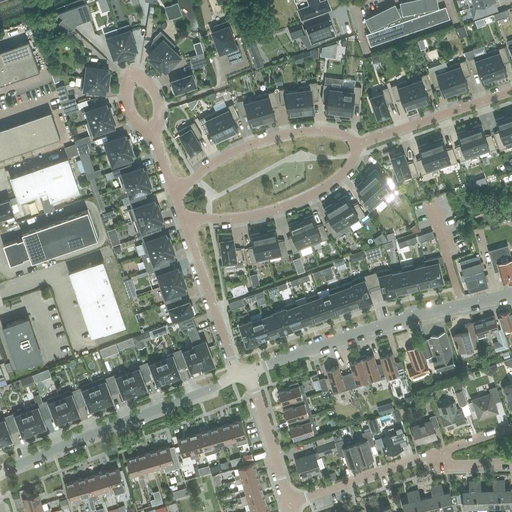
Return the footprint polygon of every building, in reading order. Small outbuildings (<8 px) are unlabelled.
[(325,0),(319,2),(318,0),(307,0),(309,6),(298,10),(301,20),(330,9),(326,0),(325,0)] [(438,9),(435,0),(412,0),(401,2),(401,6),(396,8),(395,7),(394,5),(366,19),(372,32),(366,34),(370,46),(450,18),(445,6),(438,9)] [(498,10),(494,0),(490,0),(469,7),(473,18),(498,10)] [(178,2),(171,5),(176,17),(182,15),(178,2)] [(77,7),(82,23),(93,19),(87,4),(77,7)] [(57,14),(63,19),(73,29),(77,24),(82,23),(77,7),(57,14)] [(495,20),(509,15),(507,9),(493,14),(495,20)] [(483,17),(475,20),(478,27),(486,24),(483,17)] [(69,33),(73,29),(63,19),(59,24),(69,33)] [(316,42),(338,34),(333,19),(309,27),(308,23),(298,26),(300,33),(310,29),(316,42)] [(228,24),(226,20),(213,25),(215,29),(210,31),(219,54),(225,51),(230,63),(243,59),(238,46),(237,47),(229,24),(228,24)] [(118,34),(126,56),(133,53),(133,51),(137,50),(128,24),(116,28),(118,34)] [(464,25),(456,28),(459,35),(466,33),(464,25)] [(151,57),(150,59),(155,64),(172,48),(174,45),(160,31),(153,38),(151,46),(153,49),(148,54),(151,57)] [(119,58),(126,56),(118,34),(107,38),(114,57),(118,56),(119,58)] [(0,84),(40,71),(29,41),(0,50),(0,84)] [(253,41),(247,44),(249,52),(256,50),(253,41)] [(321,56),(335,57),(337,43),(322,47),(321,56)] [(466,59),(468,60),(473,73),(478,72),(480,73),(481,76),(480,77),(483,84),(491,80),(491,79),(494,77),(486,53),(483,45),(464,52),(466,59)] [(486,53),(494,77),(498,76),(499,78),(508,75),(505,68),(504,68),(503,65),(504,63),(509,61),(504,47),(486,53)] [(172,48),(155,64),(161,70),(162,68),(165,71),(180,56),(172,48)] [(191,62),(205,58),(203,52),(189,57),(191,62)] [(302,53),(294,56),(295,63),(304,60),(302,53)] [(205,58),(191,62),(193,68),(207,64),(205,58)] [(259,58),(252,60),(255,68),(262,66),(259,58)] [(447,66),(456,91),(459,90),(460,91),(469,88),(466,82),(464,78),(465,76),(470,74),(465,60),(447,66)] [(456,91),(447,66),(446,62),(428,68),(434,87),(439,85),(441,87),(442,90),(441,90),(444,97),(453,94),(452,92),(456,91)] [(85,78),(108,81),(109,73),(107,73),(108,68),(87,66),(85,77),(85,78)] [(174,93),(196,86),(192,74),(172,81),(173,85),(171,85),(174,93)] [(408,80),(417,104),(421,103),(421,105),(430,102),(428,95),(427,95),(426,92),(426,90),(431,88),(426,74),(419,76),(421,80),(410,83),(409,80),(408,80)] [(85,78),(85,77),(81,77),(80,89),(105,92),(105,88),(107,89),(108,81),(85,78)] [(413,106),(417,104),(408,80),(390,86),(395,100),(401,99),(402,100),(404,103),(403,104),(405,111),(414,107),(413,106)] [(298,91),(301,113),(305,112),(305,114),(315,113),(314,106),(313,106),(312,102),(313,100),(318,100),(316,83),(309,83),(310,89),(298,91)] [(63,108),(77,103),(75,97),(69,100),(63,85),(56,88),(63,108)] [(339,112),(342,87),(323,85),(321,100),(327,100),(328,102),(327,106),(326,106),(325,113),(335,114),(335,112),(339,112)] [(342,87),(339,112),(343,113),(342,115),(352,116),(353,109),(352,109),(352,105),(353,103),(359,104),(361,87),(354,86),(353,88),(342,87)] [(390,114),(387,105),(387,103),(392,102),(387,87),(381,90),(382,93),(370,97),(373,105),(371,105),(373,111),(375,110),(377,118),(379,117),(380,119),(388,116),(388,114),(390,114)] [(301,113),(298,91),(287,92),(286,89),(279,89),(281,105),(286,104),(288,106),(288,109),(287,109),(288,116),(297,115),(297,113),(301,113)] [(256,96),(263,121),(267,120),(267,122),(276,119),(274,112),(273,113),(272,109),(273,107),(278,106),(274,91),(256,96)] [(259,122),(263,121),(256,96),(255,96),(256,100),(245,103),(244,100),(237,102),(242,116),(247,115),(249,116),(250,120),(249,120),(251,127),(260,124),(259,122)] [(77,103),(63,108),(65,114),(79,109),(77,103)] [(216,111),(227,135),(231,133),(231,135),(240,131),(237,124),(236,125),(235,121),(235,119),(240,117),(233,103),(216,111)] [(90,122),(112,115),(109,107),(107,108),(106,104),(86,111),(90,122)] [(45,143),(60,138),(51,111),(35,117),(45,143)] [(224,136),(227,135),(216,111),(199,119),(201,123),(205,133),(211,131),(212,132),(214,135),(213,136),(216,142),(225,138),(224,136)] [(90,122),(86,123),(90,135),(114,127),(113,123),(115,122),(112,115),(90,122)] [(511,127),(508,117),(505,118),(504,116),(495,119),(497,126),(498,126),(499,129),(499,131),(494,133),(500,150),(506,147),(511,145),(511,127)] [(30,148),(45,143),(35,117),(20,122),(30,148)] [(14,154),(30,148),(20,122),(5,127),(14,154)] [(193,155),(200,150),(199,148),(202,147),(197,140),(197,138),(202,135),(194,122),(177,132),(190,154),(192,153),(193,155)] [(469,130),(478,155),(496,149),(491,134),(486,136),(484,135),(483,131),(484,131),(481,124),(473,127),(473,129),(469,130)] [(0,158),(14,154),(5,127),(0,128),(0,158)] [(478,155),(469,130),(466,132),(465,130),(456,133),(459,140),(460,139),(461,143),(460,145),(455,147),(460,161),(478,155)] [(109,154),(130,146),(128,138),(126,139),(124,135),(104,142),(109,154)] [(76,146),(90,141),(88,136),(74,140),(76,146)] [(431,144),(439,168),(457,162),(452,148),(447,150),(445,148),(444,145),(445,144),(443,138),(434,141),(434,143),(431,144)] [(82,163),(90,160),(86,149),(92,147),(90,141),(76,146),(82,163)] [(439,168),(431,144),(427,145),(426,143),(418,146),(420,153),(421,153),(422,156),(421,158),(416,160),(421,175),(439,168)] [(130,146),(109,154),(112,165),(132,158),(131,154),(133,153),(130,146)] [(401,154),(401,152),(393,155),(393,157),(391,158),(399,178),(410,174),(411,178),(418,176),(413,161),(408,163),(406,162),(403,153),(401,154)] [(16,191),(17,196),(19,201),(47,191),(51,201),(79,190),(68,156),(10,176),(14,186),(12,186),(14,192),(16,191)] [(100,169),(93,171),(90,160),(82,163),(88,179),(102,175),(100,169)] [(126,185),(148,177),(146,170),(144,171),(142,167),(130,171),(128,166),(112,171),(114,177),(119,176),(123,187),(126,185)] [(366,180),(383,199),(398,186),(387,175),(383,178),(381,178),(379,175),(380,175),(375,169),(368,176),(369,177),(366,180)] [(130,203),(146,197),(144,192),(150,190),(149,186),(151,185),(148,177),(126,185),(130,196),(128,197),(130,203)] [(94,196),(99,194),(94,178),(88,180),(94,196)] [(369,211),(383,199),(366,180),(363,182),(362,181),(355,187),(360,192),(363,194),(363,197),(359,200),(369,211)] [(476,186),(474,180),(467,183),(469,189),(476,186)] [(99,194),(94,196),(100,213),(105,211),(99,194)] [(350,225),(359,219),(365,216),(357,203),(353,206),(351,205),(349,201),(350,201),(346,195),(338,200),(339,202),(336,204),(348,222),(350,225)] [(11,204),(19,201),(17,196),(9,199),(0,201),(0,217),(14,213),(11,204)] [(132,221),(134,220),(160,211),(157,204),(155,204),(154,200),(148,203),(146,197),(130,203),(132,208),(128,209),(132,221)] [(350,225),(348,222),(336,204),(332,206),(331,204),(323,209),(327,215),(328,214),(330,218),(330,220),(325,222),(334,237),(340,234),(339,232),(350,225)] [(490,217),(488,212),(486,205),(473,210),(476,217),(484,214),(486,219),(490,217)] [(98,239),(88,209),(22,233),(24,238),(30,256),(32,261),(98,239)] [(114,209),(102,213),(104,220),(116,216),(114,209)] [(141,236),(158,231),(156,225),(162,223),(160,219),(163,219),(160,211),(134,220),(138,231),(136,232),(138,238),(142,237),(141,236)] [(301,221),(311,245),(328,238),(323,224),(318,226),(316,225),(314,222),(315,221),(313,215),(304,218),(304,220),(301,221)] [(311,245),(301,221),(297,223),(297,221),(288,225),(291,231),(293,234),(292,236),(287,238),(293,252),(311,245)] [(417,223),(410,229),(414,233),(420,230),(417,223)] [(264,234),(269,259),(281,256),(281,258),(288,257),(284,240),(279,241),(278,239),(277,236),(278,236),(276,229),(267,231),(267,233),(264,234)] [(420,242),(434,237),(432,230),(418,235),(420,242)] [(150,252),(172,245),(169,237),(167,238),(166,234),(160,236),(158,231),(141,236),(142,237),(143,242),(142,242),(146,254),(150,253),(150,252)] [(269,259),(264,234),(260,235),(259,233),(250,235),(252,242),(253,242),(253,245),(253,247),(247,248),(251,263),(269,259)] [(118,237),(110,240),(112,246),(120,243),(118,237)] [(231,239),(231,237),(222,238),(222,240),(220,241),(221,248),(219,249),(220,255),(222,254),(224,266),(236,265),(236,267),(243,266),(241,249),(236,249),(234,248),(233,239),(231,239)] [(10,264),(24,259),(23,258),(30,256),(24,238),(17,240),(17,239),(3,244),(10,264)] [(153,270),(169,264),(167,259),(173,257),(172,253),(174,252),(172,245),(150,252),(150,253),(153,263),(151,264),(153,270)] [(511,258),(511,259),(508,249),(494,253),(499,271),(503,283),(511,280),(511,258)] [(350,262),(364,258),(362,251),(348,256),(350,262)] [(469,292),(488,287),(478,257),(460,263),(469,292)] [(68,271),(80,303),(114,292),(103,259),(68,271)] [(426,265),(430,283),(435,282),(435,283),(443,281),(438,262),(426,265)] [(161,286),(183,278),(181,271),(179,272),(177,268),(171,270),(169,264),(153,270),(155,276),(158,275),(161,286)] [(303,264),(296,267),(298,273),(306,270),(303,264)] [(419,287),(415,268),(414,264),(401,267),(402,271),(407,289),(411,287),(412,289),(419,287)] [(426,284),(430,283),(426,265),(415,268),(419,287),(426,285),(426,284)] [(396,294),(396,293),(391,274),(390,268),(378,271),(370,274),(374,287),(381,285),(384,297),(396,294)] [(402,290),(407,289),(402,271),(391,274),(396,293),(403,291),(402,290)] [(367,289),(374,287),(370,274),(362,276),(351,280),(351,281),(359,304),(360,305),(372,301),(367,289)] [(130,278),(128,279),(123,280),(129,297),(135,295),(130,278)] [(165,304),(181,298),(179,293),(185,290),(184,287),(186,286),(183,278),(161,286),(165,297),(163,298),(165,304)] [(353,306),(359,304),(351,281),(340,285),(348,306),(352,305),(353,306)] [(234,296),(246,292),(243,284),(231,288),(234,296)] [(343,308),(348,306),(340,285),(329,290),(330,293),(337,312),(344,309),(343,308)] [(114,292),(80,303),(91,336),(125,324),(114,292)] [(326,314),(319,297),(318,293),(306,298),(307,301),(314,320),(321,317),(321,316),(326,314)] [(330,314),(337,312),(330,293),(319,297),(326,314),(330,313),(330,314)] [(181,298),(165,304),(167,310),(169,309),(173,320),(195,312),(192,305),(190,305),(189,301),(183,303),(181,298)] [(231,309),(245,304),(243,298),(228,303),(231,309)] [(308,322),(314,320),(307,301),(297,305),(303,323),(307,321),(308,322)] [(303,323),(297,305),(295,302),(283,306),(284,308),(292,329),(293,329),(292,328),(299,325),(298,324),(303,323)] [(291,330),(292,329),(284,308),(273,312),(273,314),(280,332),(280,333),(288,331),(287,330),(290,328),(291,330)] [(502,327),(503,330),(511,327),(511,312),(511,310),(498,314),(502,327)] [(264,336),(269,335),(262,318),(260,312),(250,316),(251,320),(252,322),(258,340),(265,338),(264,336)] [(274,334),(280,332),(273,314),(262,318),(269,335),(273,333),(274,334)] [(477,337),(486,335),(485,331),(498,327),(494,315),(473,322),(477,337)] [(28,316),(2,326),(17,368),(43,359),(28,316)] [(194,347),(202,369),(214,364),(205,341),(201,342),(192,318),(178,323),(181,329),(186,327),(194,347)] [(258,340),(252,322),(251,320),(239,325),(247,346),(259,341),(258,340)] [(459,352),(480,345),(472,323),(464,325),(466,331),(454,335),(459,352)] [(507,347),(503,330),(502,327),(495,330),(498,341),(493,342),(496,351),(501,349),(507,347)] [(454,365),(444,333),(431,337),(431,338),(420,342),(425,357),(427,356),(429,363),(433,361),(436,371),(454,365)] [(141,335),(134,337),(138,349),(145,346),(141,335)] [(125,340),(117,343),(120,350),(127,347),(125,340)] [(411,378),(429,372),(419,345),(406,350),(413,367),(408,369),(411,378)] [(195,371),(202,369),(194,347),(184,351),(183,349),(177,351),(183,367),(188,365),(191,371),(195,369),(195,371)] [(177,369),(183,367),(177,351),(171,354),(172,356),(161,360),(169,381),(177,379),(176,377),(180,375),(177,369)] [(382,364),(386,377),(387,381),(405,375),(401,362),(395,364),(392,353),(386,355),(383,353),(381,356),(380,357),(382,364)] [(386,377),(382,364),(377,366),(373,355),(367,357),(364,355),(361,356),(369,383),(386,377)] [(351,388),(369,383),(361,356),(357,357),(356,360),(349,362),(353,373),(347,375),(351,388)] [(162,384),(169,381),(161,360),(150,364),(149,362),(143,364),(149,380),(155,378),(157,384),(161,382),(162,384)] [(144,382),(149,380),(143,364),(137,367),(138,369),(127,373),(136,394),(143,392),(142,389),(146,388),(144,382)] [(351,388),(347,375),(342,377),(338,366),(332,368),(329,366),(327,369),(326,370),(334,394),(351,388)] [(128,397),(136,394),(127,373),(117,377),(116,375),(110,377),(116,393),(121,391),(124,397),(127,395),(128,397)] [(110,395),(116,393),(110,377),(104,379),(104,378),(92,382),(102,407),(109,404),(109,402),(112,401),(110,395)] [(322,391),(328,390),(324,377),(318,379),(322,391)] [(460,380),(452,382),(455,390),(463,388),(462,385),(460,380)] [(95,410),(102,407),(92,382),(81,386),(82,388),(76,390),(82,406),(88,403),(90,409),(94,408),(95,410)] [(303,398),(306,397),(302,384),(299,385),(298,382),(289,384),(290,386),(289,386),(288,387),(284,388),(284,390),(278,392),(280,398),(278,401),(282,403),(282,404),(293,401),(303,398)] [(479,419),(497,412),(494,403),(501,400),(496,386),(489,388),(490,393),(472,400),(479,419)] [(77,408),(82,406),(76,390),(71,392),(70,391),(59,395),(68,420),(76,417),(75,415),(79,414),(77,408)] [(460,405),(466,403),(462,390),(455,392),(460,405)] [(61,423),(68,420),(59,395),(47,399),(48,400),(42,403),(48,418),(54,416),(56,422),(60,421),(61,423)] [(413,396),(407,398),(409,404),(415,402),(413,396)] [(308,415),(312,414),(306,397),(303,398),(293,401),(294,406),(284,409),(286,416),(284,419),(287,421),(288,422),(298,418),(308,415)] [(457,409),(454,402),(439,407),(441,415),(447,430),(466,423),(461,408),(457,409)] [(43,421),(48,418),(42,403),(37,405),(36,404),(25,408),(26,412),(35,433),(42,430),(41,428),(45,427),(43,421)] [(27,436),(35,433),(26,412),(16,416),(15,414),(9,416),(15,431),(20,429),(23,435),(27,434),(27,436)] [(293,440),(314,433),(317,432),(312,414),(308,415),(298,418),(300,424),(289,427),(291,434),(290,437),(293,438),(293,440)] [(429,440),(436,437),(433,429),(439,427),(435,415),(429,417),(431,421),(412,428),(417,442),(428,438),(429,440)] [(9,433),(15,431),(9,416),(3,418),(4,420),(0,421),(0,442),(1,446),(8,443),(8,441),(12,439),(9,433)] [(376,417),(367,420),(371,430),(379,427),(376,417)] [(241,420),(230,423),(237,445),(241,444),(248,442),(241,420)] [(233,446),(237,445),(230,423),(220,426),(225,442),(231,440),(233,446)] [(387,454),(402,449),(402,446),(408,444),(401,424),(395,426),(397,433),(382,438),(385,447),(382,448),(384,454),(387,453),(387,454)] [(218,444),(225,442),(220,426),(209,429),(216,452),(220,450),(218,444)] [(212,453),(216,452),(209,429),(199,433),(204,449),(210,447),(212,453)] [(355,444),(361,463),(373,459),(369,446),(374,444),(370,431),(365,432),(362,433),(365,441),(355,444)] [(197,451),(204,449),(199,433),(188,436),(195,458),(199,457),(197,451)] [(195,458),(188,436),(177,439),(179,446),(180,449),(181,450),(182,455),(189,453),(191,459),(195,458)] [(333,439),(318,445),(317,446),(316,446),(318,452),(319,455),(320,455),(320,456),(337,450),(335,443),(335,442),(334,439),(334,440),(333,439)] [(337,442),(335,442),(335,443),(337,450),(339,456),(345,454),(349,467),(361,463),(355,444),(345,447),(342,440),(338,442),(337,442)] [(158,449),(165,471),(169,470),(167,464),(174,462),(169,446),(158,449)] [(160,472),(165,471),(158,449),(147,452),(152,468),(159,466),(160,472)] [(146,470),(152,468),(147,452),(137,455),(143,478),(148,476),(146,470)] [(301,477),(320,471),(316,459),(318,459),(319,456),(320,456),(319,455),(318,452),(296,460),(301,477)] [(253,459),(251,453),(241,457),(242,462),(253,459)] [(138,473),(139,479),(141,478),(143,478),(137,455),(126,459),(131,475),(138,473)] [(235,480),(257,473),(254,462),(238,467),(240,474),(234,476),(235,480)] [(107,471),(114,493),(118,492),(116,486),(123,484),(118,468),(107,471)] [(110,494),(114,493),(107,471),(97,474),(102,490),(108,488),(110,494)] [(218,473),(212,475),(215,485),(221,483),(218,473)] [(244,489),(261,484),(257,473),(235,480),(236,484),(242,482),(244,489)] [(95,492),(102,490),(97,474),(86,477),(93,499),(97,498),(95,492)] [(89,500),(93,499),(86,477),(76,480),(81,496),(87,495),(89,500)] [(74,498),(81,496),(76,480),(65,484),(72,506),(72,509),(77,507),(76,504),(74,498)] [(488,507),(500,506),(498,480),(493,480),(493,489),(487,490),(488,507)] [(498,480),(500,506),(511,506),(511,511),(511,488),(505,489),(504,480),(498,480)] [(463,508),(476,507),(474,481),(469,481),(469,490),(463,491),(463,508)] [(488,507),(487,490),(481,490),(480,481),(474,481),(476,507),(488,507)] [(242,501),(264,494),(261,484),(244,489),(246,495),(240,497),(242,501)] [(436,485),(442,511),(454,508),(450,491),(443,493),(441,484),(436,485)] [(442,511),(436,485),(430,486),(432,495),(426,497),(429,511),(442,511)] [(429,511),(426,497),(420,498),(418,489),(412,491),(417,511),(429,511)] [(25,508),(42,504),(40,497),(46,495),(44,491),(22,498),(25,508)] [(404,511),(417,511),(412,491),(407,492),(409,501),(403,502),(404,511)] [(251,510),(267,505),(264,494),(242,501),(243,505),(249,503),(251,510)] [(162,502),(161,497),(155,498),(150,500),(152,505),(160,502),(162,502)] [(66,498),(60,500),(62,509),(69,507),(66,498)] [(392,511),(390,506),(384,508),(382,501),(376,502),(379,511),(392,511)] [(379,511),(376,502),(371,504),(373,511),(371,511),(379,511)]
